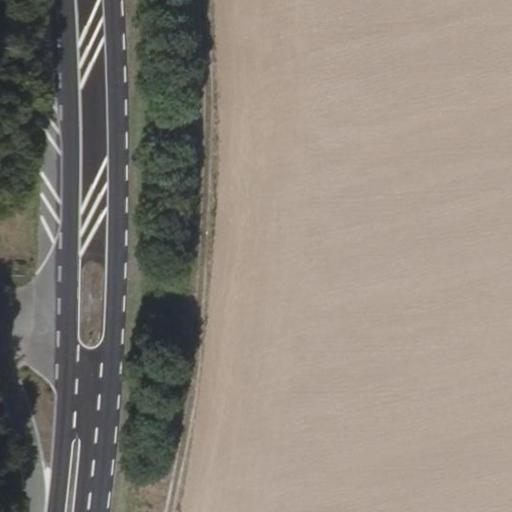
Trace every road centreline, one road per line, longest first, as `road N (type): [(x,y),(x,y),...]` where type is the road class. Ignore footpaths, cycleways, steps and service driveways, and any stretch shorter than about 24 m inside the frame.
road 1 (track): [(171,511),(197,328),(206,149),(201,0)]
road 2 (primary): [(99,511),(116,295),(113,0)]
road 3 (primary): [(59,0),(70,108),(71,277)]
road 4 (unclassified): [(0,329),(33,440),(38,511)]
road 5 (unclassified): [(81,511),(90,411),(69,360)]
road 6 (primary): [(69,360),(57,511)]
